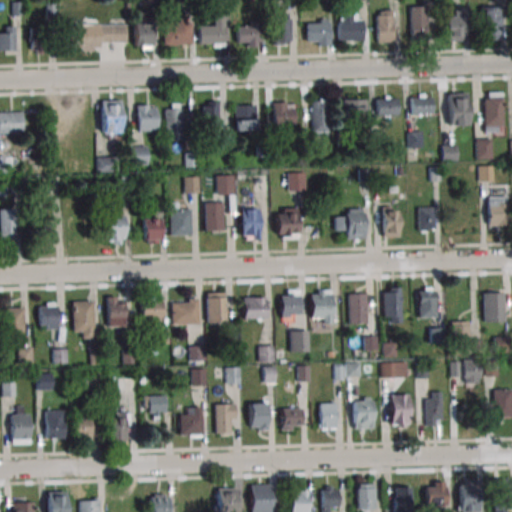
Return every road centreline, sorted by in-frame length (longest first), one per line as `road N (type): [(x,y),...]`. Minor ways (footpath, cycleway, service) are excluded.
road 1 (residential): [(0,86),(511,65)]
road 2 (residential): [(0,473),(511,454)]
road 3 (residential): [(0,279),(511,260)]
